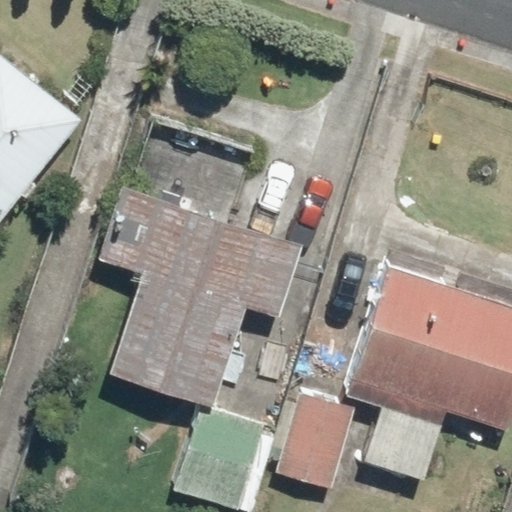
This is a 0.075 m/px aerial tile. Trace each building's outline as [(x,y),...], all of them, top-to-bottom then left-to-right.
[(0,208),(84,103),(0,37),(0,208)] [(306,232),(127,173),(105,241),(148,255),(115,356),(218,390),(252,289),(283,300),(306,232)] [(511,414),(511,289),(395,251),(353,379),(386,390),(368,446),(428,465),(451,395),(511,415),(511,414)] [(302,382),(279,460),(333,476),(356,397),(302,382)] [(267,413),(203,394),(178,479),(242,497),(267,413)]
